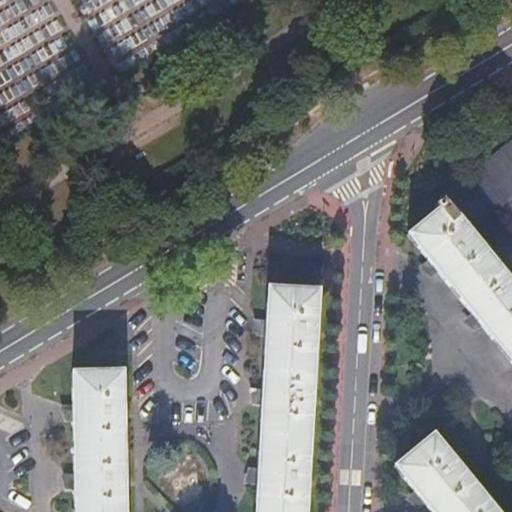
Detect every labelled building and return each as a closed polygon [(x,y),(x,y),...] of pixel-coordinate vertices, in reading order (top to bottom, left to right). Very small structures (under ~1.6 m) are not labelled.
[(444,205),(470,237),(502,209),(511,221),(511,139),(432,206),(436,211),(444,205)] [(444,205),(436,211),(406,236),(426,261),(423,264),(430,280),(436,274),(469,315),(466,317),(473,333),(480,328),(511,366),(511,288),(470,237),(444,205)] [(305,511),(317,292),(269,290),(267,322),(258,322),(260,339),(267,340),(264,392),(254,392),(258,408),(263,408),(260,470),(252,469),(254,487),(259,487),(257,511),(305,511)] [(123,511),(120,372),(72,374),(72,406),(63,406),(68,423),(74,423),(74,474),(66,475),(70,491),(75,491),(75,511),(123,511)] [(492,511),(429,435),(396,467),(416,492),(411,496),(419,510),(424,506),(428,511),(492,511)]
